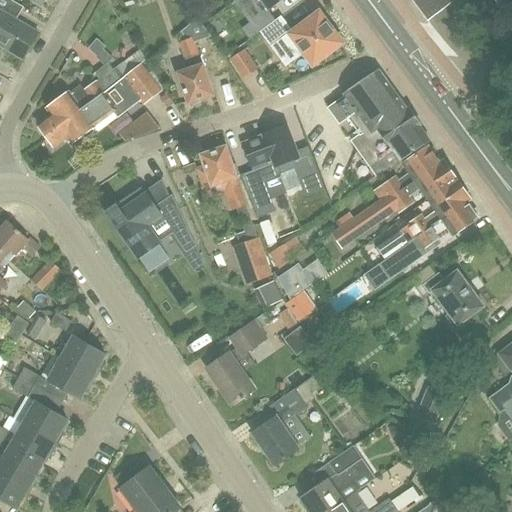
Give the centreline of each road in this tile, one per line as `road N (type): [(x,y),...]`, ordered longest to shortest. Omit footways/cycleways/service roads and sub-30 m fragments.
road 1 (residential): [(52,199),(125,156),(289,98),(398,43)]
road 2 (tertiary): [(258,511),(147,346)]
road 3 (residential): [(52,511),(147,346)]
road 4 (tertiary): [(147,346),(52,199)]
